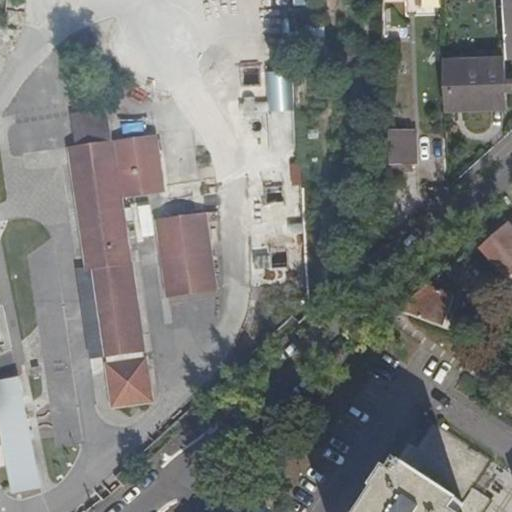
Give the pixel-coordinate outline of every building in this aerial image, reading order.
[(511,0),(503,0),(506,59),(511,58),(511,0)] [(444,110),(508,112),(506,63),(443,62),(444,107),(444,110)] [(95,269),(88,269),(83,270),(96,356),(146,348),(123,195),(140,192),(132,137),(115,139),(110,107),(74,113),(79,152),(95,269)] [(157,133),(132,137),(140,192),(165,189),(157,133)] [(417,136),(387,137),(388,168),(417,168),(417,136)] [(72,153),(88,269),(95,269),(79,152),(72,153)] [(291,183),(303,182),(301,152),(288,153),(291,183)] [(427,209),(410,221),(425,240),(441,227),(427,209)] [(207,215),(161,221),(171,294),(219,287),(207,215)] [(511,228),(510,226),(482,253),(511,285),(511,228)] [(0,285),(0,422),(14,490),(40,485),(0,285)] [(455,298),(428,288),(398,314),(455,335),(459,321),(449,318),(455,298)] [(155,401),(148,358),(109,364),(114,406),(155,401)] [(461,505),(407,469),(401,479),(389,472),(377,491),(381,493),(368,511),(484,511),(492,500),(473,488),(461,505)]
